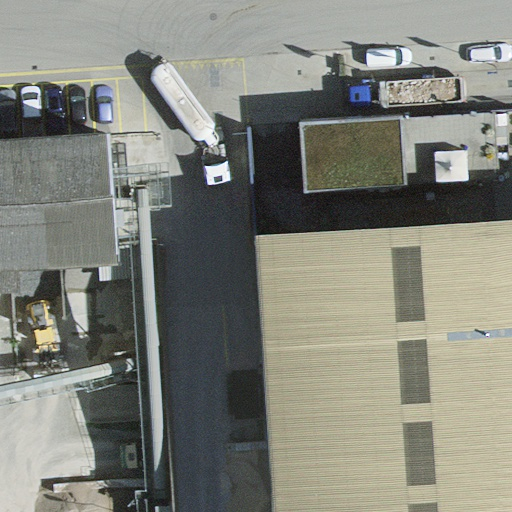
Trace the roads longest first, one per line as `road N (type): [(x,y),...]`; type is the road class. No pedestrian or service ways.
road 1 (unclassified): [(511,4),(0,52)]
road 2 (unknown): [(159,37),(177,511)]
